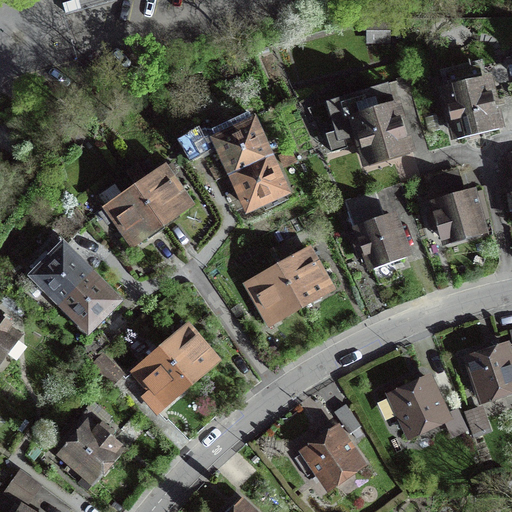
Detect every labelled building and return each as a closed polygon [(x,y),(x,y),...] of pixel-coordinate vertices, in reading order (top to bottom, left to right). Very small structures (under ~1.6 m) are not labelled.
[(440,75),(454,135),(494,125),(480,65),(440,75)] [(355,125),(366,161),(407,148),(387,83),(326,102),(335,131),(355,125)] [(248,111),(209,129),(230,174),(269,156),(248,111)] [(200,128),(178,140),(190,161),(211,149),(200,128)] [(285,190),(269,156),(230,174),(246,209),(285,190)] [(135,186),(162,225),(191,205),(163,166),(135,186)] [(162,225),(135,186),(105,207),(132,246),(162,225)] [(446,237),(447,239),(481,229),(478,221),(489,218),(482,191),(470,194),(470,193),(436,203),(439,213),(427,216),(431,229),(438,227),(441,238),(446,237)] [(375,192),(346,202),(355,230),(358,229),(362,238),(354,241),(359,256),(367,253),(372,268),(405,257),(392,216),(384,219),(375,192)] [(56,239),(26,269),(60,303),(90,272),(56,239)] [(278,266),(301,306),(332,289),(309,248),(278,266)] [(278,266),(245,284),(268,325),(301,306),(278,266)] [(90,272),(60,303),(87,329),(117,299),(90,272)] [(0,364),(8,354),(3,351),(14,337),(6,330),(10,324),(0,316),(0,364)] [(188,324),(160,348),(190,383),(218,359),(188,324)] [(99,333),(78,352),(88,363),(109,345),(99,333)] [(511,364),(506,346),(468,359),(480,397),(511,386),(511,364)] [(132,372),(162,407),(190,383),(160,348),(132,372)] [(102,354),(91,365),(110,385),(121,374),(102,354)] [(408,432),(445,415),(428,379),(391,395),(408,432)] [(359,426),(344,405),(330,415),(337,425),(345,436),(359,426)] [(486,429),(479,408),(466,412),(473,433),(486,429)] [(457,409),(445,415),(454,435),(466,429),(457,409)] [(95,480),(97,482),(120,456),(115,451),(118,447),(105,435),(109,429),(101,423),(93,432),(86,426),(62,454),(72,462),(64,470),(87,489),(95,480)] [(337,425),(292,457),(308,480),(318,473),(328,487),(363,462),(345,436),(337,425)] [(19,471),(4,492),(17,502),(10,511),(19,511),(21,510),(25,506),(40,486),(19,471)] [(252,511),(242,503),(233,511),(252,511)]
